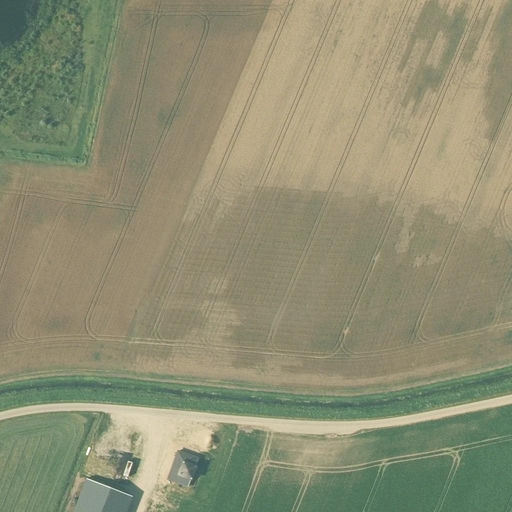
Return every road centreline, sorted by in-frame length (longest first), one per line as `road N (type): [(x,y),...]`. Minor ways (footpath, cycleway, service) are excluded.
road 1 (track): [(0,416),(93,407),(322,425),(511,396)]
road 2 (track): [(106,0),(76,148),(0,144)]
